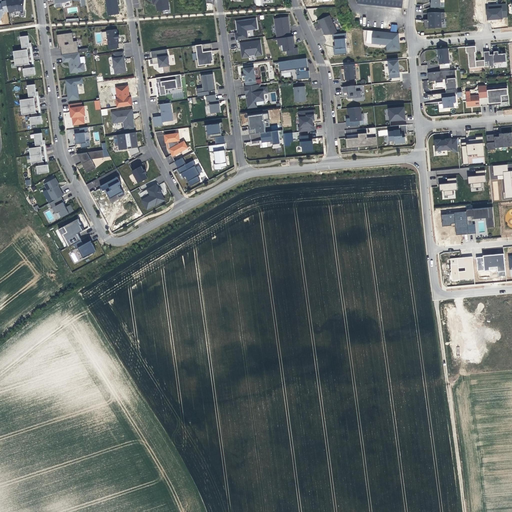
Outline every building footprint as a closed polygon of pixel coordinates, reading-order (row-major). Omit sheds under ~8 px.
[(6,0),(1,1),(1,3),(0,3),(0,18),(1,19),(4,12),(4,10),(8,9),(6,0)] [(24,15),(24,0),(10,0),(11,0),(10,0),(6,0),(8,9),(9,11),(9,12),(14,11),(15,15),(19,15),(24,15)] [(85,0),(54,0),(55,3),(55,8),(62,7),(61,3),(65,3),(70,0),(71,0),(80,1),(81,7),(86,6),(85,0)] [(116,0),(105,0),(108,15),(119,14),(116,0)] [(169,10),(168,2),(167,0),(152,0),(153,0),(153,1),(154,1),(155,2),(156,2),(156,4),(157,11),(163,10),(169,10)] [(506,4),(489,5),(489,9),(487,9),(488,19),(496,19),(502,18),(502,17),(507,17),(506,4)] [(444,12),(428,12),(429,20),(427,20),(424,20),(424,21),(424,28),(436,28),(436,27),(441,27),(441,19),(445,18),(444,12)] [(331,16),(319,20),(321,23),(322,25),(321,26),(325,35),(337,33),(331,16)] [(288,17),(275,19),(278,38),(290,36),(289,25),(288,17)] [(256,19),(236,22),(237,28),(238,33),(235,34),(236,40),(248,39),(246,30),(257,28),(256,19)] [(117,35),(117,30),(106,31),(109,49),(119,48),(118,44),(119,44),(118,38),(119,38),(119,37),(119,35),(117,35)] [(391,33),(372,31),(372,43),(387,45),(387,50),(400,50),(399,43),(399,41),(398,33),(397,33),(391,33)] [(72,33),(57,35),(58,44),(59,44),(59,46),(59,47),(61,47),(62,54),(78,52),(77,49),(76,41),(73,42),(72,33)] [(347,33),(332,34),(333,39),(335,39),(335,42),(336,46),(334,47),(334,48),(335,54),(347,53),(346,38),(347,38),(347,33)] [(28,36),(20,37),(22,48),(27,47),(29,47),(31,47),(31,43),(29,43),(28,36)] [(293,36),(274,39),(274,40),(278,40),(278,46),(281,45),(282,52),(287,51),(288,55),(298,53),(297,48),(295,48),(294,46),(294,43),(293,36)] [(260,40),(240,43),(242,53),(243,57),(249,56),(248,53),(255,52),(256,55),(262,54),(260,40)] [(211,44),(193,46),(194,53),(192,54),(193,60),(195,60),(196,68),(207,67),(206,65),(212,64),(212,61),(213,61),(212,54),(211,44)] [(474,46),(466,47),(466,53),(468,53),(469,68),(485,66),(484,62),(484,60),(475,61),(475,52),(476,52),(476,49),(476,46),(474,46)] [(167,49),(151,52),(153,61),(153,64),(158,63),(159,68),(163,67),(164,73),(170,72),(167,49)] [(448,49),(438,49),(439,57),(440,71),(450,71),(448,49)] [(14,59),(28,57),(28,55),(27,50),(22,50),(13,52),(14,59)] [(123,51),(113,53),(114,58),(112,58),(115,74),(127,72),(125,61),(123,51)] [(489,51),(484,52),(484,62),(488,62),(489,66),(494,65),(494,64),(502,63),(502,62),(507,61),(506,53),(503,53),(503,51),(498,51),(494,51),(494,54),(490,55),(489,51)] [(78,52),(62,54),(63,63),(68,62),(69,67),(70,74),(85,72),(84,63),(81,63),(79,52),(78,52)] [(28,59),(28,57),(14,59),(15,66),(24,65),(29,64),(28,59)] [(307,58),(279,62),(280,71),(296,69),(297,79),(310,78),(309,71),(300,71),(299,68),(308,67),(307,64),(307,58)] [(398,60),(388,61),(390,78),(399,77),(399,68),(398,60)] [(355,64),(345,65),(345,71),(346,79),(350,78),(356,78),(356,77),(355,64)] [(33,67),(32,67),(31,68),(24,68),(23,69),(24,77),(35,75),(34,67),(33,67)] [(254,67),(244,69),(244,74),(242,74),(242,78),(245,78),(246,78),(247,85),(256,84),(254,67)] [(455,70),(428,73),(429,78),(431,78),(431,81),(434,81),(435,85),(444,84),(446,93),(457,92),(455,70)] [(213,74),(201,76),(203,88),(197,89),(198,97),(206,96),(209,95),(209,91),(215,90),(214,84),(213,74)] [(180,75),(156,79),(157,85),(157,87),(159,87),(160,96),(166,95),(165,90),(182,87),(180,75)] [(82,77),(65,80),(65,83),(68,102),(79,100),(77,85),(83,84),(82,77)] [(259,84),(245,87),(246,95),(246,98),(248,108),(257,107),(256,101),(264,100),(263,93),(267,93),(266,87),(260,88),(259,84)] [(35,85),(27,86),(29,97),(34,96),(36,96),(37,95),(38,95),(38,91),(36,92),(35,85)] [(128,86),(115,87),(117,99),(115,99),(117,108),(132,105),(131,97),(129,97),(129,91),(128,86)] [(356,86),(343,87),(344,93),(348,92),(348,95),(349,98),(361,97),(360,91),(356,91),(356,86)] [(487,86),(478,86),(479,95),(466,96),(467,106),(476,106),(480,105),(479,98),(488,97),(487,88),(487,86)] [(495,87),(487,88),(488,105),(496,105),(498,104),(500,104),(500,102),(509,101),(507,86),(500,87),(495,87)] [(305,87),(294,88),(295,102),(306,101),(305,91),(305,87)] [(209,95),(206,96),(207,101),(209,101),(210,114),(221,112),(220,105),(219,100),(216,100),(215,95),(209,95)] [(456,96),(443,97),(444,101),(444,108),(454,107),(454,103),(457,103),(456,96)] [(21,107),(35,105),(35,104),(34,98),(29,99),(20,100),(21,107)] [(82,103),(68,105),(70,115),(70,118),(72,118),(73,125),(84,124),(83,116),(85,116),(84,106),(82,106),(82,103)] [(171,103),(159,105),(160,111),(161,116),(153,117),(154,127),(163,126),(162,122),(174,121),(171,103)] [(35,107),(35,105),(21,107),(22,115),(31,113),(36,113),(35,107)] [(360,107),(348,108),(348,115),(350,115),(350,117),(350,118),(347,119),(347,126),(361,125),(360,121),(364,120),(363,113),(361,114),(360,107)] [(404,107),(389,108),(390,121),(405,119),(405,115),(405,111),(404,107)] [(133,109),(111,112),(113,124),(123,122),(124,130),(134,129),(133,119),(134,119),(133,116),(133,109)] [(314,110),(299,111),(300,127),(299,127),(299,132),(315,131),(314,125),(313,126),(313,119),(314,119),(314,117),(314,114),(314,110)] [(249,115),(248,116),(250,129),(249,129),(250,134),(261,133),(265,132),(264,120),(269,119),(268,113),(249,115)] [(40,116),(39,116),(38,116),(31,117),(30,117),(31,125),(42,124),(41,116),(40,116)] [(211,124),(204,125),(205,132),(207,132),(207,135),(210,135),(210,138),(214,138),(215,145),(225,144),(224,136),(222,136),(221,133),(222,133),(222,131),(222,129),(223,129),(222,122),(211,124)] [(407,124),(399,125),(399,130),(394,130),(394,131),(388,132),(389,141),(395,140),(395,143),(405,142),(405,137),(402,137),(402,134),(407,133),(407,129),(407,124)] [(88,127),(79,129),(80,133),(74,134),(76,144),(79,144),(81,144),(81,148),(90,147),(89,141),(86,141),(85,133),(88,132),(88,127)] [(265,132),(261,133),(262,141),(262,143),(270,142),(270,144),(273,143),(273,145),(280,144),(279,140),(278,131),(272,131),(265,132)] [(292,132),(283,133),(284,146),(290,145),(290,141),(293,141),(292,132)] [(42,133),(34,134),(35,145),(40,145),(43,144),(44,144),(45,144),(44,140),(42,140),(42,138),(42,133)] [(136,133),(113,136),(115,146),(118,146),(119,150),(128,149),(131,155),(139,152),(138,148),(137,144),(136,133)] [(178,133),(164,135),(165,143),(166,143),(166,146),(167,149),(168,149),(173,157),(188,148),(184,141),(178,144),(178,141),(180,141),(178,133)] [(367,133),(358,134),(359,138),(353,139),(347,139),(347,148),(356,147),(357,151),(359,150),(359,147),(377,145),(376,137),(368,138),(367,133)] [(511,146),(511,135),(511,133),(486,135),(488,150),(496,149),(495,147),(508,146),(511,146)] [(308,135),(301,136),(301,146),(302,146),(303,151),(313,151),(313,140),(309,141),(308,135)] [(473,138),(469,138),(469,142),(461,142),(461,146),(463,165),(469,165),(468,154),(477,154),(478,156),(484,155),(482,136),(476,137),(476,138),(473,138)] [(458,151),(457,139),(452,139),(452,138),(445,139),(442,139),(441,139),(435,140),(436,150),(452,149),(453,152),(458,151)] [(215,145),(208,146),(209,152),(213,151),(215,164),(214,164),(215,170),(221,169),(221,167),(227,166),(225,153),(224,150),(226,150),(225,144),(215,145)] [(30,156),(42,154),(41,152),(41,147),(35,148),(29,149),(30,156)] [(102,150),(77,154),(82,164),(83,165),(83,166),(87,173),(96,168),(91,159),(110,156),(106,150),(102,150)] [(42,156),(42,154),(30,156),(31,163),(37,162),(43,161),(42,156)] [(132,170),(142,165),(139,158),(129,163),(132,170)] [(183,158),(175,162),(178,168),(177,169),(180,174),(181,173),(184,180),(186,183),(188,182),(190,186),(200,181),(197,176),(200,174),(199,173),(202,172),(199,166),(195,167),(195,166),(196,165),(193,161),(186,164),(183,158)] [(47,165),(46,165),(44,165),(38,166),(36,166),(37,174),(49,172),(48,164),(47,165)] [(511,170),(508,171),(508,164),(493,166),(494,176),(503,175),(505,199),(511,197),(511,185),(511,178),(511,177),(511,170)] [(141,166),(132,171),(139,183),(148,178),(146,173),(146,171),(145,170),(144,170),(144,171),(141,166)] [(478,171),(476,172),(477,176),(468,177),(469,184),(473,184),(473,188),(482,187),(481,182),(486,182),(485,171),(478,171)] [(55,177),(44,183),(53,201),(61,197),(64,195),(58,185),(59,185),(59,184),(58,183),(55,177)] [(117,177),(100,186),(102,191),(104,190),(105,192),(106,193),(107,192),(111,198),(118,194),(119,197),(124,195),(119,185),(121,184),(117,177)] [(449,179),(448,179),(448,183),(440,184),(440,191),(444,191),(445,195),(453,194),(453,189),(457,189),(456,178),(449,179)] [(152,187),(147,190),(147,191),(150,196),(142,200),(147,210),(155,205),(156,206),(165,201),(161,193),(162,193),(161,190),(160,188),(159,189),(157,185),(152,187)] [(61,197),(50,203),(55,213),(59,211),(62,217),(74,211),(71,205),(66,207),(65,204),(63,202),(64,201),(61,197)] [(492,207),(466,209),(466,211),(468,234),(476,233),(475,224),(472,224),(472,219),(486,217),(487,227),(494,227),(492,207)] [(447,214),(441,215),(442,226),(451,225),(451,223),(455,223),(456,235),(468,234),(466,211),(447,213),(447,214)] [(60,228),(59,229),(68,247),(70,246),(81,240),(78,233),(83,230),(82,228),(80,225),(81,224),(78,219),(60,228)] [(81,240),(74,244),(76,249),(79,247),(84,257),(96,251),(91,242),(91,241),(84,244),(81,240)] [(483,257),(476,257),(477,271),(484,270),(490,270),(490,269),(497,269),(498,276),(506,275),(504,253),(483,255),(483,257)] [(450,264),(452,280),(474,278),(472,256),(450,258),(451,264),(450,264)]
